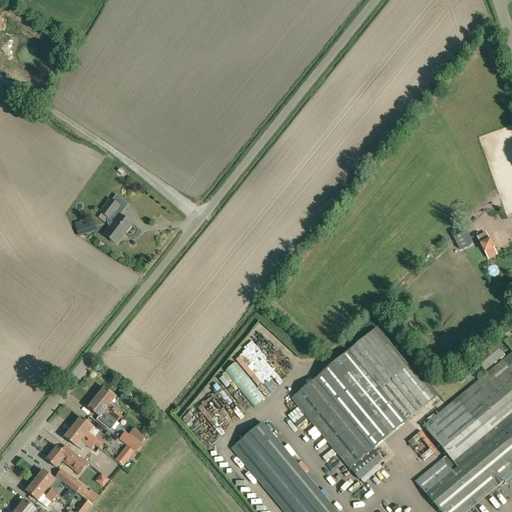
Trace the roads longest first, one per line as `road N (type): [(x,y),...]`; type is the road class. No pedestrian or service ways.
road 1 (unclassified): [(0,467),(375,0)]
road 2 (unknown): [(368,511),(268,393)]
